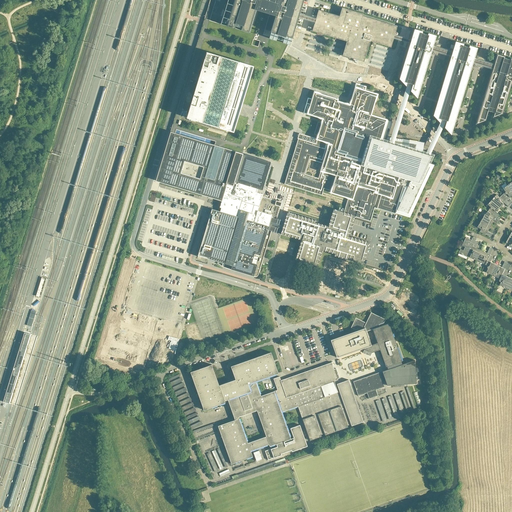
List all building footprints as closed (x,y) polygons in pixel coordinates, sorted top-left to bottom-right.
[(299,15),(303,0),(227,0),(224,10),(222,17),(222,19),(220,24),(248,32),(250,27),(251,25),(256,8),(258,9),(270,12),(272,13),(276,14),(272,27),(271,32),(270,33),(269,38),(272,39),(290,45),(292,38),(292,37),(298,17),(298,16),(299,15)] [(393,38),(394,37),(394,36),(394,35),(395,31),(397,26),(362,16),(363,14),(342,7),(341,11),(339,16),(318,10),(315,20),(315,21),(315,22),(314,26),(312,31),(346,41),(342,55),(348,57),(363,62),(365,58),(370,41),(372,42),(375,42),(390,47),(391,45),(393,38)] [(414,29),(411,40),(411,41),(410,42),(410,43),(399,78),(405,85),(406,82),(407,82),(408,82),(409,82),(411,83),(412,83),(413,84),(411,91),(417,97),(420,84),(431,49),(432,46),(433,42),(435,36),(428,33),(427,35),(421,33),(421,31),(414,29)] [(446,120),(447,120),(445,127),(451,133),(472,62),(473,58),(477,48),(469,46),(469,48),(462,46),(463,44),(456,42),(452,52),(451,56),(433,115),(439,121),(440,118),(441,118),(443,119),(445,119),(446,120)] [(442,53),(451,56),(452,52),(443,49),(443,48),(443,47),(442,47),(441,46),(441,45),(440,45),(439,45),(438,45),(437,45),(436,45),(435,46),(434,47),(432,46),(431,49),(433,50),(434,51),(434,52),(434,53),(435,54),(436,54),(437,55),(438,55),(439,55),(440,55),(441,54),(442,54),(442,53)] [(253,65),(206,51),(186,117),(234,131),(240,109),(253,65)] [(488,110),(495,112),(493,117),(502,113),(511,80),(511,58),(510,60),(504,58),(504,56),(497,54),(494,65),(493,68),(476,123),(485,120),(488,110)] [(484,65),(493,68),(494,65),(485,62),(484,61),(484,60),(483,59),(483,58),(482,58),(481,58),(480,57),(479,57),(478,58),(477,58),(476,58),(476,59),(473,58),(472,62),(475,63),(475,64),(475,65),(476,65),(477,66),(477,67),(478,67),(479,67),(480,67),(481,67),(482,67),(483,66),(484,65)] [(394,140),(412,83),(411,83),(409,82),(408,82),(407,82),(389,139),(392,140),(394,140)] [(324,188),(331,191),(331,192),(348,197),(344,212),(355,216),(370,221),(374,207),(377,208),(395,213),(394,214),(395,214),(396,210),(397,210),(408,214),(430,166),(426,165),(431,156),(429,155),(427,155),(425,154),(401,146),(401,144),(401,141),(394,140),(392,140),(389,139),(387,139),(380,137),(383,127),(380,126),(382,118),(370,115),(373,106),(376,94),(355,88),(350,105),(337,101),(337,99),(314,92),(308,113),(323,118),(322,123),(318,122),(314,134),(318,136),(317,139),(301,134),(301,136),(300,139),(297,138),(298,139),(284,184),(322,195),(324,188)] [(427,155),(429,155),(446,120),(445,119),(443,119),(441,118),(425,154),(427,155)] [(242,153),(244,154),(245,150),(237,148),(236,152),(218,146),(174,133),(170,132),(155,181),(160,182),(209,197),(221,201),(227,183),(237,186),(238,182),(234,181),(242,153)] [(244,154),(242,153),(234,181),(238,182),(255,187),(262,190),(270,164),(270,162),(244,154)] [(264,254),(271,231),(276,219),(281,202),(262,196),(263,194),(254,191),(255,187),(238,182),(237,186),(227,183),(221,201),(220,207),(221,207),(220,211),(212,209),(198,255),(209,259),(222,263),(222,266),(223,267),(224,267),(225,267),(225,268),(226,268),(227,269),(228,269),(229,269),(230,269),(231,270),(239,272),(247,274),(252,276),(254,276),(255,277),(255,276),(254,276),(255,273),(258,274),(258,275),(257,275),(258,275),(264,254)] [(511,195),(511,190),(508,185),(502,190),(504,193),(502,195),(510,204),(511,202),(511,201),(509,198),(511,195)] [(510,204),(502,195),(500,197),(497,194),(492,200),(500,207),(504,203),(508,206),(510,204)] [(496,212),(500,207),(492,200),(486,206),(490,209),(488,211),(490,213),(498,218),(500,216),(496,212)] [(348,236),(355,216),(344,212),(334,209),(328,226),(315,222),(316,221),(287,212),(285,221),(280,220),(276,219),(271,231),(276,232),(281,234),(281,233),(302,239),(295,260),(317,267),(322,249),(335,253),(335,255),(363,264),(369,242),(348,236)] [(490,213),(488,211),(486,214),(485,214),(481,220),(491,226),(494,220),(499,223),(500,220),(498,218),(490,213)] [(491,237),(493,234),(488,231),(491,226),(481,220),(478,227),(481,229),(480,232),(491,237)] [(470,252),(475,240),(476,239),(473,237),(471,240),(466,237),(462,245),(465,247),(464,250),(461,249),(459,253),(468,257),(468,256),(470,252)] [(475,240),(470,252),(468,256),(477,260),(481,250),(476,247),(478,242),(475,240)] [(487,261),(490,255),(490,254),(493,249),(490,247),(487,253),(481,250),(477,260),(484,263),(485,260),(487,261)] [(276,252),(270,271),(276,273),(282,254),(276,252)] [(278,274),(284,275),(290,256),(284,255),(278,274)] [(496,264),(490,262),(493,256),(490,255),(487,261),(484,267),(486,268),(485,271),(492,275),(496,264)] [(502,275),(505,269),(508,263),(505,262),(502,267),(496,264),(492,275),(498,278),(500,274),(502,275)] [(329,289),(335,267),(330,265),(323,287),(329,289)] [(336,291),(343,269),(337,267),(331,290),(336,291)] [(511,278),(505,276),(508,270),(505,269),(502,275),(499,280),(501,281),(500,285),(506,288),(511,278)] [(46,278),(41,277),(35,296),(40,297),(46,278)] [(402,361),(389,323),(382,326),(381,323),(384,323),(385,319),(373,314),(370,315),(366,323),(356,318),(351,328),(355,330),(358,329),(358,330),(331,340),(337,357),(361,349),(364,348),(365,349),(372,352),(380,350),(386,367),(387,366),(388,369),(382,371),(387,385),(416,383),(415,360),(414,360),(402,364),(401,361),(402,361)] [(25,333),(3,402),(9,404),(31,335),(25,333)] [(290,428),(293,438),(291,439),(282,412),(298,406),(310,440),(322,436),(321,434),(324,433),(325,435),(348,427),(347,425),(351,424),(351,426),(363,422),(348,380),(337,384),(339,391),(325,396),(321,386),(338,380),(337,378),(339,378),(336,368),(334,369),(332,362),(281,380),(279,376),(273,379),(277,390),(261,396),(256,381),(278,373),(271,352),(231,366),(235,379),(219,385),(212,364),(190,372),(204,410),(225,402),(224,401),(228,399),(235,420),(218,426),(231,464),(253,456),(250,451),(269,444),(270,446),(276,444),(277,446),(265,451),(268,460),(281,455),(281,454),(291,450),(292,451),(307,446),(300,425),(290,428)] [(353,381),(355,387),(356,390),(358,396),(367,393),(369,399),(378,396),(376,390),(384,387),(382,381),(381,378),(379,372),(353,381)] [(370,425),(374,425),(374,421),(380,421),(380,416),(378,416),(378,417),(371,417),(370,425)] [(202,509),(197,494),(193,496),(198,510),(202,509)]
